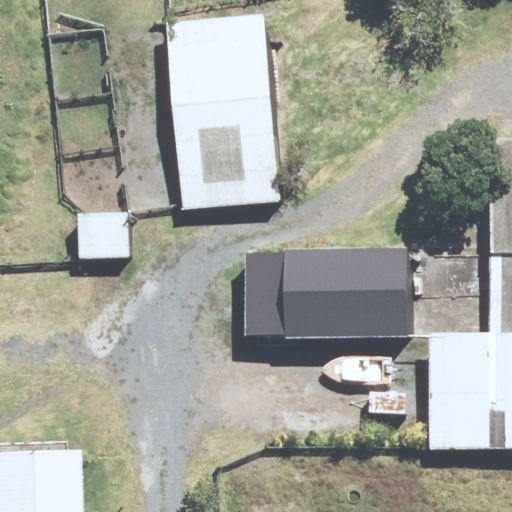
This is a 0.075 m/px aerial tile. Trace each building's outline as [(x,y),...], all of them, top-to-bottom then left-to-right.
[(179,220),(278,211),(261,29),(162,38),(179,220)] [(511,459),(511,149),(486,150),(485,344),(423,344),(422,459),(511,459)] [(127,223),(70,222),(69,269),(126,270),(127,223)] [(242,261),(241,349),(401,350),(402,263),(242,261)] [(71,511),(70,461),(0,461),(0,511),(71,511)]
